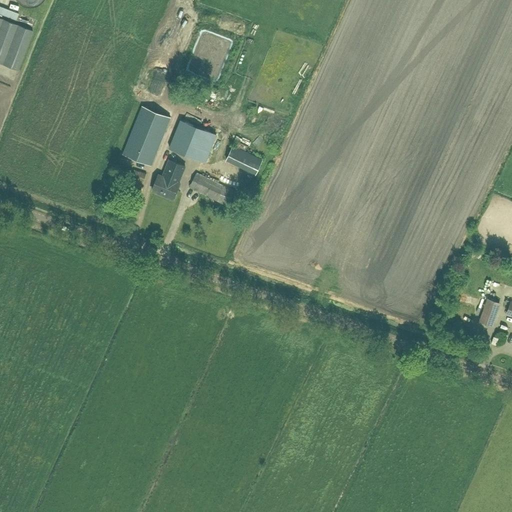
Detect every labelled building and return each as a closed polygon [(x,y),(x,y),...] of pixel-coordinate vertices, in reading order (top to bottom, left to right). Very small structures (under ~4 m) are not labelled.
[(14,0),(16,4),(20,7),(26,9),(32,9),(37,7),(42,3),(42,0),(14,0)] [(0,63),(17,70),(32,30),(0,18),(0,63)] [(124,153),(152,165),(171,116),(143,105),(124,153)] [(180,120),(169,147),(202,161),(213,134),(180,120)] [(180,183),(179,183),(186,165),(168,158),(162,174),(159,173),(152,190),(173,199),(180,183)] [(143,183),(146,173),(134,169),(131,178),(143,183)] [(228,206),(235,190),(197,172),(189,187),(228,206)] [(487,298),(479,321),(492,326),(501,302),(487,298)]
